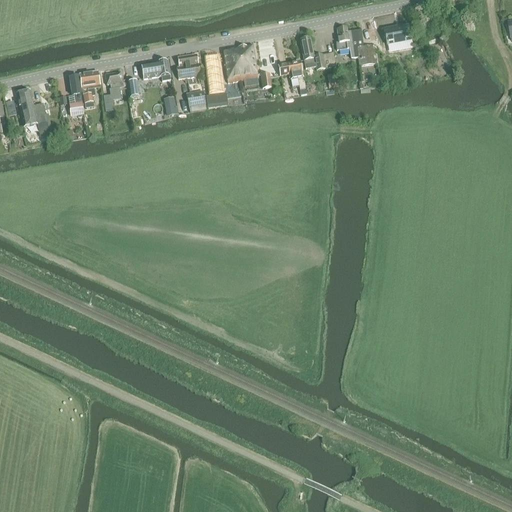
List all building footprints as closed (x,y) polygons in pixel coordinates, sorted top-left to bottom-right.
[(408,25),(384,29),(387,46),(411,42),(408,25)] [(338,44),(335,44),(336,52),(350,50),(351,59),(358,58),(359,61),(359,67),(377,65),(375,47),(363,48),(360,31),(347,32),(347,28),(337,30),(338,44)] [(310,39),(299,41),(305,70),(316,68),(316,71),(336,68),(333,53),(313,57),(310,39)] [(232,52),(223,54),(228,85),(258,80),(252,46),(232,49),(232,52)] [(219,55),(203,57),(209,97),(225,95),(219,55)] [(178,59),(179,68),(177,69),(178,81),(200,77),(196,56),(178,59)] [(167,62),(141,66),(144,80),(161,78),(162,83),(170,81),(167,62)] [(299,91),(300,91),(305,90),(300,62),(277,66),(280,78),(289,77),(290,81),(297,80),(299,91)] [(98,73),(80,76),(82,91),(88,90),(88,91),(88,95),(92,95),(92,98),(95,97),(94,90),(100,90),(98,73)] [(120,73),(105,76),(107,86),(110,86),(111,91),(110,91),(111,97),(112,96),(112,102),(121,100),(119,89),(123,89),(120,73)] [(269,75),(260,76),(262,89),(271,89),(269,75)] [(337,76),(328,77),(329,84),(338,83),(337,76)] [(78,77),(69,79),(72,98),(74,97),(75,105),(70,105),(71,118),(78,117),(84,116),(78,77)] [(137,82),(128,83),(130,99),(139,98),(137,82)] [(23,94),(17,95),(24,129),(37,127),(39,135),(49,133),(45,117),(45,116),(43,105),(33,107),(30,93),(29,93),(27,91),(24,92),(23,94)] [(186,95),(190,114),(205,111),(205,106),(202,92),(186,95)] [(88,95),(83,96),(85,110),(93,108),(93,103),(92,98),(92,95),(88,95)] [(111,97),(103,98),(105,112),(114,111),(112,102),(112,96),(111,97)] [(177,108),(176,108),(174,99),(165,100),(168,117),(178,116),(177,108)]
